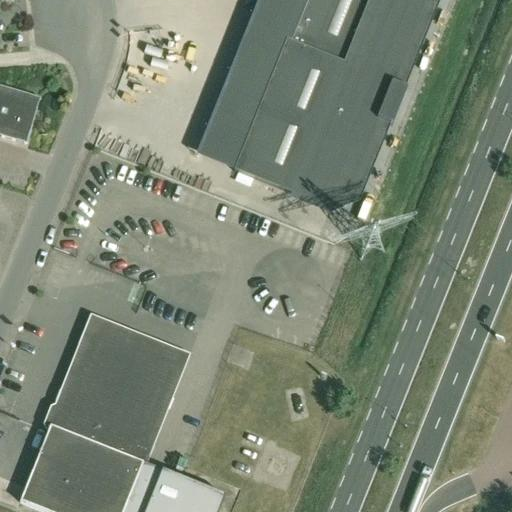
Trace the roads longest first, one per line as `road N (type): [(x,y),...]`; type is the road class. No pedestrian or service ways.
road 1 (primary): [(511,95),(345,511)]
road 2 (unclassified): [(0,330),(94,79),(87,0)]
road 3 (primary): [(401,511),(511,241)]
